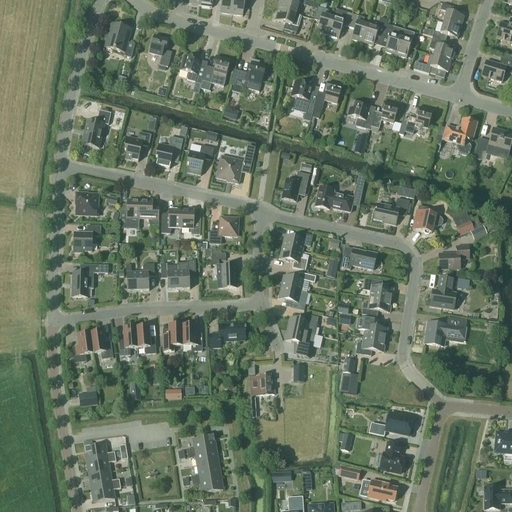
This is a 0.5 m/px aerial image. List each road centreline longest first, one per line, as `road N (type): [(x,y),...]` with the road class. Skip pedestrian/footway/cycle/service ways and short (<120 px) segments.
road 1 (residential): [(442,405),(405,363),(415,275),(410,252),(259,207)]
road 2 (residential): [(458,98),(248,40)]
road 3 (residential): [(52,322),(261,305)]
road 4 (residential): [(259,207),(63,168)]
road 5 (residential): [(78,511),(52,322)]
road 6 (residential): [(63,168),(66,113),(101,0)]
road 7 (residential): [(52,322),(63,168)]
road 8 (residential): [(248,40),(150,14),(134,0)]
